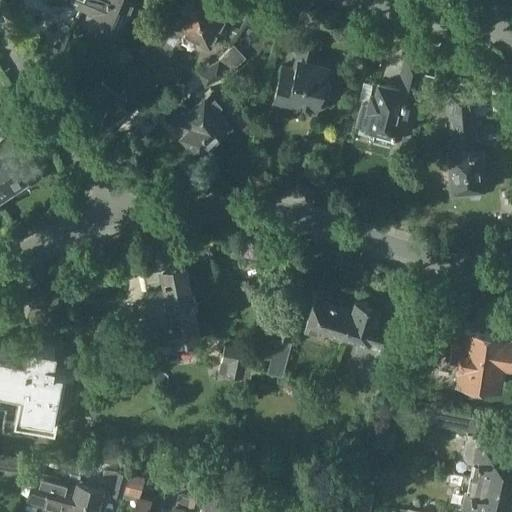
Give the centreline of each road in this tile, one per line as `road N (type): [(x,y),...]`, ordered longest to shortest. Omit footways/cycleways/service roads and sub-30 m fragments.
road 1 (residential): [(111,213),(268,206),(495,274),(511,272)]
road 2 (residential): [(111,213),(84,155),(0,25)]
road 3 (residential): [(388,0),(511,22)]
road 4 (residential): [(0,269),(111,213)]
